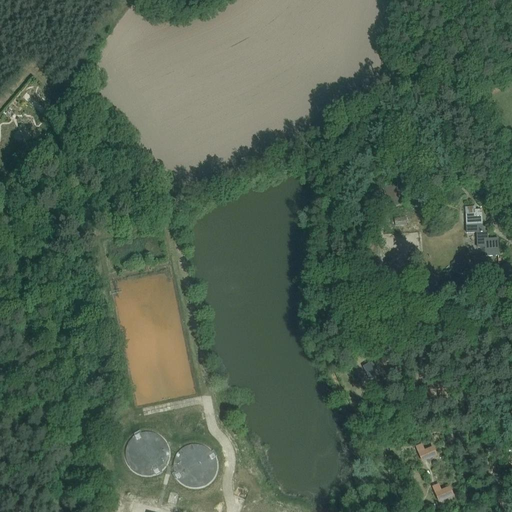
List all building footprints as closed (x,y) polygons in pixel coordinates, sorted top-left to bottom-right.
[(386,199),(379,201),(382,211),(406,204),(400,184),(383,189),(386,199)] [(465,207),(467,233),(477,233),(478,238),(478,248),(485,248),(485,257),(499,257),(498,239),(488,240),(488,227),(482,228),(482,210),(476,210),(476,207),(465,207)] [(511,264),(501,265),(501,259),(498,259),(499,280),(511,279),(511,264)] [(371,363),(363,367),(366,373),(367,372),(372,382),(379,379),(374,370),(378,367),(374,359),(370,362),(371,363)] [(452,435),(445,437),(448,446),(456,443),(452,435)] [(423,463),(437,457),(433,447),(425,450),(422,444),(416,447),(423,463)] [(432,487),(439,503),(454,497),(450,487),(441,491),(439,485),(432,487)] [(245,502),(247,495),(239,492),(236,498),(245,502)]
